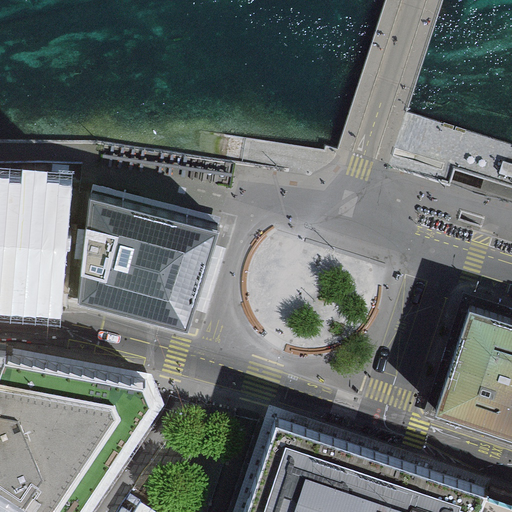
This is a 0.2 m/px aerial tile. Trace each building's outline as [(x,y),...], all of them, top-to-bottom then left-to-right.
[(451,183),(511,201),(511,182),(456,166),(451,183)] [(0,178),(0,288),(52,293),(65,184),(0,178)] [(92,193),(80,296),(144,313),(188,323),(203,276),(219,225),(92,193)] [(511,434),(511,318),(506,317),(471,306),(436,409),(474,422),(511,434)] [(0,511),(61,511),(0,476),(0,387),(11,356),(0,355),(0,511)] [(88,371),(11,356),(0,387),(0,476),(61,511),(80,511),(135,436),(160,401),(155,384),(88,371)] [(494,511),(500,499),(389,463),(386,463),(307,438),(280,429),(258,498),(253,511),(494,511)] [(171,511),(128,490),(117,511),(171,511)] [(511,511),(511,502),(500,499),(494,511),(511,511)]
